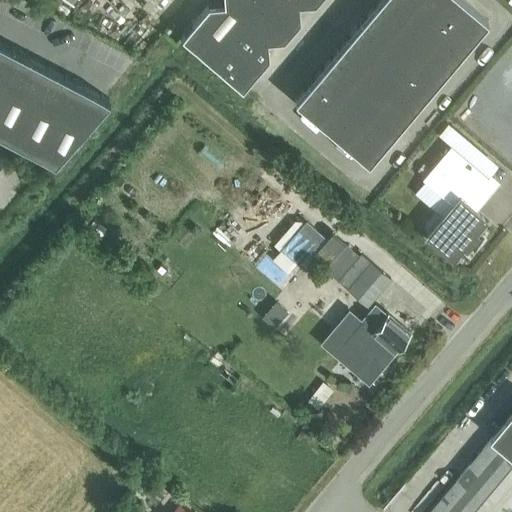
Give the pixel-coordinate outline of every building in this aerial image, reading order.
[(208,5),(181,36),(211,62),(245,21),(261,3),(257,0),(223,0),(223,3),(208,5)] [(293,0),(263,0),(261,3),(245,21),(267,40),(283,39),(300,20),(298,4),(293,0)] [(378,0),(294,100),(368,162),(487,20),(463,0),(378,0)] [(245,21),(211,62),(242,88),(268,56),(267,40),(245,21)] [(0,131),(57,161),(112,100),(0,41),(0,131)] [(424,180),(414,192),(442,216),(441,217),(436,213),(424,227),(429,231),(426,234),(451,255),(462,242),(465,245),(475,233),(472,230),(483,217),(472,208),(494,181),(450,145),(422,178),(424,180)] [(306,221),(281,249),(296,262),(321,233),(306,221)] [(390,279),(370,261),(362,254),(360,257),(339,280),(348,288),(348,287),(368,304),(390,279)] [(398,300),(358,346),(381,366),(410,331),(399,323),(410,310),(398,300)] [(275,301),(261,317),(273,328),(287,312),(275,301)] [(511,511),(511,414),(429,511),(511,511)] [(189,511),(190,511),(180,503),(172,511),(189,511)]
